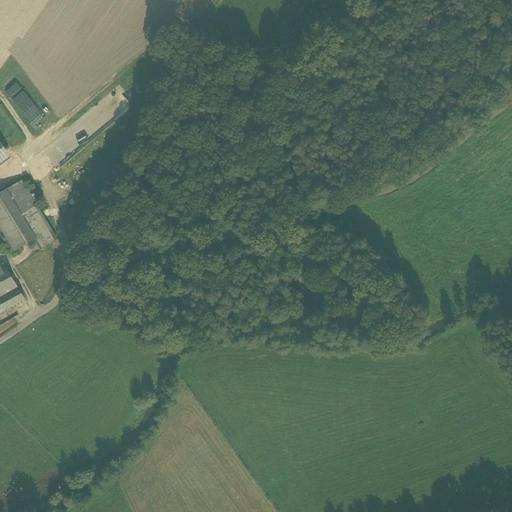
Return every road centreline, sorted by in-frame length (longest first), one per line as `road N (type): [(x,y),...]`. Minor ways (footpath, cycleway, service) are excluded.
road 1 (unclassified): [(511,100),(403,184),(74,290),(0,340)]
road 2 (track): [(58,300),(88,217),(215,0)]
road 3 (track): [(193,30),(147,50),(28,147)]
